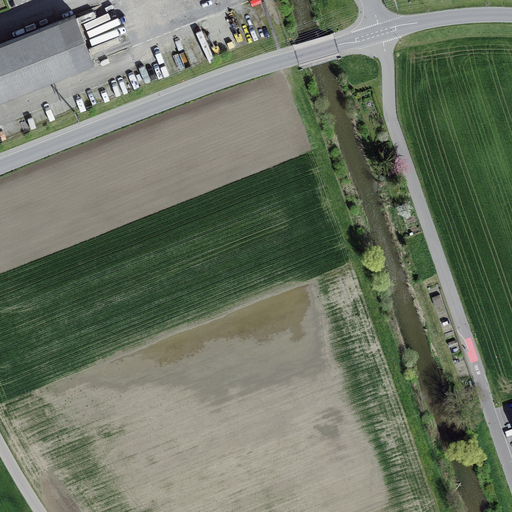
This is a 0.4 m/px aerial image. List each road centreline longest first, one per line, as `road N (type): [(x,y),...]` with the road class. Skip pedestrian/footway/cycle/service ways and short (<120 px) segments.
road 1 (unclassified): [(381,32),(391,121),(511,474)]
road 2 (unclassified): [(0,167),(295,57)]
road 3 (unclassified): [(511,14),(381,32)]
